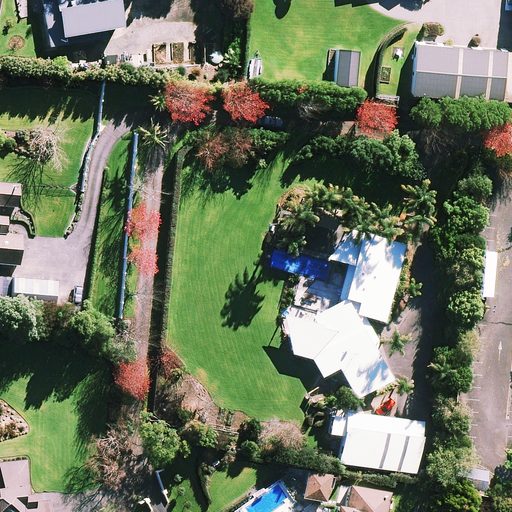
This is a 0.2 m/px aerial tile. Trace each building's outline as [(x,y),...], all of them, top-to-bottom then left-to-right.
[(99,4),(98,0),(40,0),(48,50),(98,42),(97,35),(119,32),(114,2),(99,4)] [(511,53),(416,44),(411,95),(511,104),(511,53)] [(356,55),(335,54),(333,89),(354,90),(356,55)] [(4,235),(5,219),(0,218),(0,208),(9,209),(15,210),(18,187),(0,184),(0,265),(17,267),(20,237),(4,235)] [(338,213),(310,206),(305,225),(333,232),(338,213)] [(283,324),(290,356),(312,363),(320,379),(337,370),(354,401),(387,383),(369,352),(377,347),(362,320),(382,325),(402,248),(339,232),(331,264),(346,268),(336,307),(312,320),(295,306),(281,318),(283,324)] [(329,264),(272,252),(269,268),(326,281),(329,264)] [(55,282),(0,277),(0,308),(52,313),(55,282)] [(421,425),(331,413),(328,436),(341,438),(337,465),(415,475),(421,425)] [(28,498),(26,461),(0,462),(0,511),(49,511),(49,497),(28,498)] [(483,472),(463,471),(462,492),(482,493),(483,472)] [(327,504),(329,476),(304,474),(302,502),(327,504)] [(384,511),(386,498),(375,496),(376,493),(346,488),(342,509),(335,508),(334,511),(384,511)]
